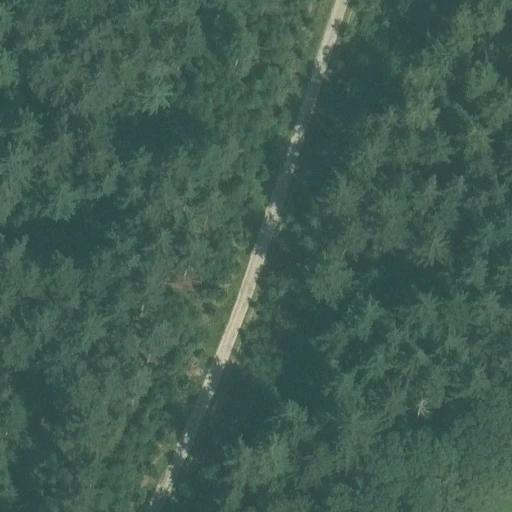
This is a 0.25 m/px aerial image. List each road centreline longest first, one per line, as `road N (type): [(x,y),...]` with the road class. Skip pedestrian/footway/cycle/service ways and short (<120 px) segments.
road 1 (track): [(229,345),(343,0)]
road 2 (track): [(229,345),(0,151)]
road 3 (track): [(154,511),(229,345)]
road 4 (tertiary): [(403,511),(511,444)]
